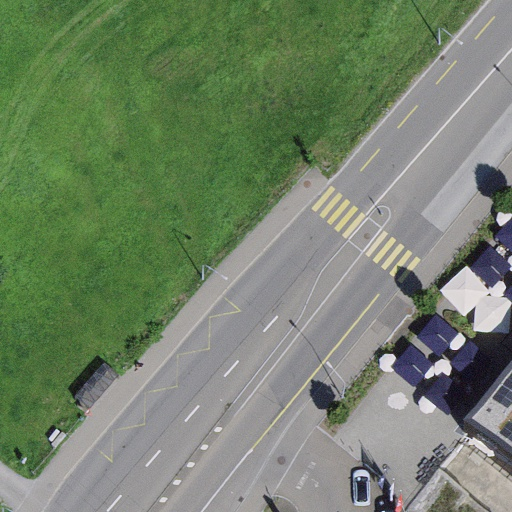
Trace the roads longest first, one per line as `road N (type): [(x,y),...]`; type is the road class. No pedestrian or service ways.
road 1 (primary): [(366,236),(293,273),(113,511)]
road 2 (primary): [(201,511),(357,306),(366,236)]
road 3 (primary): [(511,64),(366,236)]
